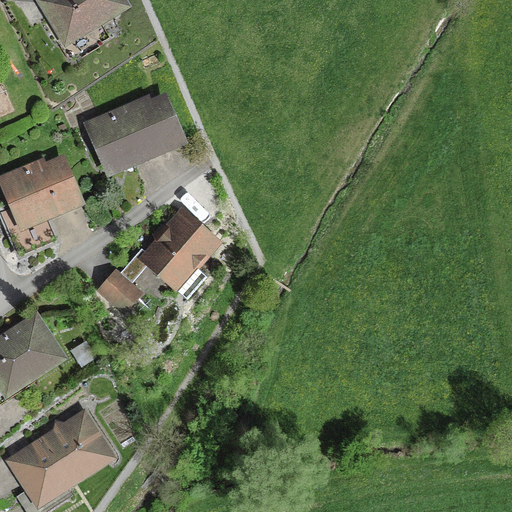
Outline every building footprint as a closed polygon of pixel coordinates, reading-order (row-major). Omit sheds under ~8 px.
[(46,0),(41,4),(63,41),(122,6),(118,0),(46,0)] [(88,127),(105,168),(139,153),(141,158),(179,142),(162,102),(146,109),(144,103),(88,127)] [(0,212),(0,216),(18,258),(56,242),(45,217),(78,203),(60,163),(40,171),(38,166),(2,181),(13,207),(0,212)] [(214,244),(181,216),(144,258),(175,286),(172,290),(184,301),(205,277),(193,267),(214,244)] [(120,311),(135,294),(115,276),(100,293),(120,311)] [(5,336),(0,339),(0,392),(27,375),(30,380),(61,360),(35,319),(6,338),(5,336)] [(45,458),(38,457),(16,471),(28,489),(15,497),(24,511),(45,511),(70,496),(64,486),(107,458),(81,418),(65,428),(57,426),(55,435),(39,445),(45,455),(45,458)]
